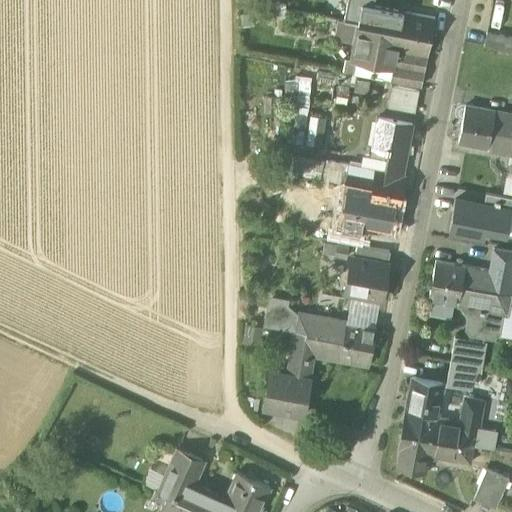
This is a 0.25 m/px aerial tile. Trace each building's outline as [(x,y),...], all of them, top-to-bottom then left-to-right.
[(346,0),(343,21),(359,24),(362,6),(373,8),(374,0),(346,0)] [(373,8),(362,6),(359,24),(430,38),(433,19),(373,8)] [(430,38),(359,24),(352,61),(355,61),(353,74),(390,81),(393,69),(394,69),(395,64),(401,65),(402,60),(425,65),(427,56),(431,38),(430,38)] [(511,36),(485,31),(482,44),(511,51),(511,36)] [(425,65),(402,60),(401,65),(395,64),(394,69),(393,69),(390,81),(420,87),(425,65)] [(418,92),(391,86),(387,108),(414,113),(418,92)] [(494,112),(465,107),(461,125),(490,131),(492,121),(494,112)] [(511,115),(494,112),(492,121),(511,124),(511,115)] [(302,142),(319,145),(325,117),(308,114),(302,142)] [(412,125),(376,119),(370,149),(389,152),(385,172),(402,175),(412,125)] [(511,124),(492,121),(490,131),(511,134),(511,124)] [(490,131),(461,125),(458,144),(487,149),(488,141),(490,131)] [(511,134),(490,131),(488,141),(511,145),(511,134)] [(511,145),(488,141),(487,149),(511,153),(511,145)] [(385,172),(375,170),(373,179),(371,188),(400,194),(404,176),(402,175),(385,172)] [(373,179),(347,174),(345,183),(371,188),(373,179)] [(501,192),(511,194),(511,176),(504,174),(501,192)] [(400,194),(371,188),(345,183),(337,225),(364,230),(365,224),(389,228),(392,211),(397,212),(400,194)] [(511,198),(485,194),(483,206),(510,211),(510,212),(511,212),(511,198)] [(483,206),(455,200),(449,232),(483,239),(485,230),(506,234),(510,212),(510,211),(483,206)] [(389,252),(357,246),(354,258),(387,264),(389,252)] [(511,252),(494,249),(489,272),(464,267),(460,286),(509,294),(511,280),(511,252)] [(354,258),(351,257),(344,294),(380,300),(387,264),(354,258)] [(464,267),(435,262),(432,280),(460,286),(464,267)] [(460,286),(432,280),(428,298),(454,303),(456,304),(457,304),(460,286)] [(509,294),(460,286),(457,304),(456,304),(464,306),(464,310),(469,317),(467,329),(470,333),(492,337),(497,334),(501,313),(506,314),(509,294)] [(454,303),(432,299),(429,314),(451,318),(454,303)] [(294,332),(298,314),(270,309),(266,327),(294,332)] [(320,318),(298,314),(294,332),(316,336),(318,326),(320,318)] [(344,331),(318,326),(316,336),(371,347),(375,328),(346,323),(344,331)] [(316,336),(294,332),(286,376),(309,380),(314,355),(368,365),(371,347),(316,336)] [(486,343),(454,337),(450,361),(473,365),(473,367),(482,368),(486,343)] [(450,361),(449,362),(445,386),(469,390),(473,367),(473,365),(450,361)] [(309,380),(286,376),(270,373),(263,407),(302,415),(309,380)] [(441,385),(412,379),(406,413),(434,418),(441,385)] [(464,398),(460,423),(435,419),(431,437),(473,445),(482,401),(464,398)] [(434,418),(406,413),(402,431),(431,437),(435,419),(434,418)] [(431,437),(402,431),(399,450),(428,456),(470,464),(473,445),(431,437)] [(202,460),(178,450),(167,474),(192,485),(202,460)] [(428,456),(399,450),(395,468),(425,474),(428,456)] [(508,478),(486,468),(473,499),(495,509),(508,478)] [(258,511),(269,488),(236,473),(224,499),(251,511),(258,511)] [(192,485),(167,474),(160,491),(168,496),(192,506),(197,496),(221,507),(224,499),(192,485)] [(189,511),(192,506),(168,496),(160,511),(189,511)] [(218,511),(221,507),(197,496),(192,506),(205,511),(218,511)] [(251,511),(224,499),(221,507),(218,511),(251,511)]
